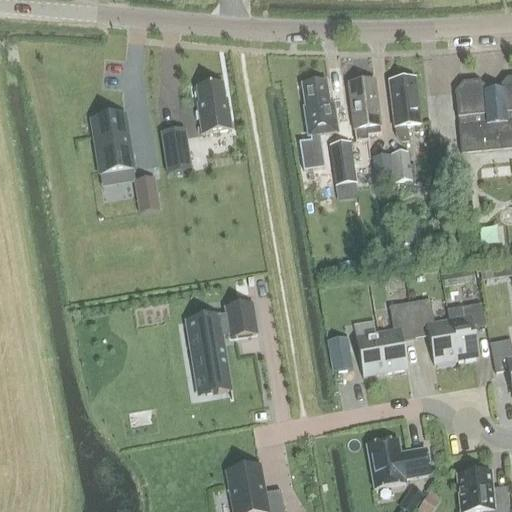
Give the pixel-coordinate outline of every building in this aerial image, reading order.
[(461,157),(511,151),(511,80),(505,81),(498,90),(498,94),(487,95),(486,91),(478,84),(462,85),(455,94),(461,157)] [(347,86),(353,132),(354,144),(366,142),(366,137),(379,136),(378,129),(380,128),(374,83),(370,84),(367,81),(356,83),(354,85),(347,86)] [(388,84),(393,129),(395,139),(400,146),(407,145),(405,128),(420,126),(414,81),(388,84)] [(319,137),(337,134),(333,107),(328,108),(325,84),(301,87),(305,110),(303,110),(307,139),(311,139),(311,143),(298,145),(301,173),(323,170),(319,137)] [(222,87),(196,91),(198,107),(197,108),(201,139),(231,134),(226,103),(225,104),(222,87)] [(124,117),(90,122),(98,177),(132,172),(124,117)] [(159,135),(166,177),(191,174),(184,132),(159,135)] [(348,145),(328,148),(336,201),(356,198),(348,145)] [(407,154),(388,157),(391,188),(393,188),(393,186),(411,184),(407,154)] [(375,190),(391,188),(388,157),(371,159),(375,190)] [(153,181),(134,184),(139,216),(159,213),(153,181)] [(391,256),(373,258),(374,272),(392,270),(391,256)] [(480,273),(481,283),(493,282),(491,271),(480,273)] [(408,306),(414,342),(428,340),(433,368),(455,364),(448,324),(433,326),(429,302),(408,306)] [(225,316),(192,322),(205,397),(230,393),(221,339),(229,337),(229,340),(255,336),(250,306),(224,310),(225,316)] [(402,344),(414,342),(408,306),(388,310),(392,333),(377,336),(384,377),(406,373),(402,344)] [(461,310),(463,321),(448,324),(455,364),(477,360),(472,332),(485,330),(481,307),(461,310)] [(341,334),(352,332),(348,309),(337,311),(341,334)] [(355,340),(362,381),(384,377),(377,336),(355,340)] [(346,342),(326,345),(332,375),(351,372),(346,342)] [(511,402),(511,360),(511,361),(509,343),(489,347),(494,376),(507,374),(511,403),(511,402)] [(188,431),(183,404),(126,414),(131,441),(188,431)] [(373,492),(405,487),(404,483),(429,478),(425,452),(408,455),(408,457),(400,458),(397,443),(365,449),(373,492)] [(259,469),(225,475),(232,511),(282,511),(280,494),(264,496),(259,469)] [(507,511),(506,497),(492,498),(490,475),(456,479),(458,511),(507,511)] [(411,490),(398,509),(402,511),(413,511),(423,499),(411,490)] [(415,511),(432,511),(439,501),(428,494),(415,511)]
